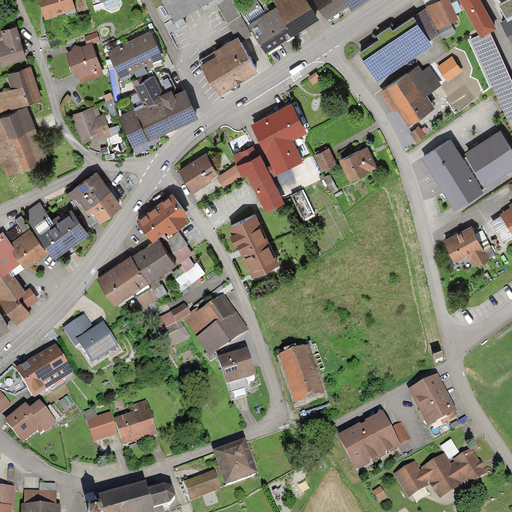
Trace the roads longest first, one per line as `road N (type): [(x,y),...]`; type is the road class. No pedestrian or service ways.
road 1 (residential): [(0,441),(78,485),(169,468),(279,419),(284,409),(267,359),(223,255),(169,178),(156,173)]
road 2 (residential): [(327,43),(393,136),(452,350)]
road 3 (secondary): [(156,173),(65,299),(0,358)]
road 4 (secondary): [(327,43),(191,132),(156,173)]
road 5 (residential): [(97,163),(66,131),(25,21)]
road 6 (residential): [(452,350),(475,412),(511,461)]
